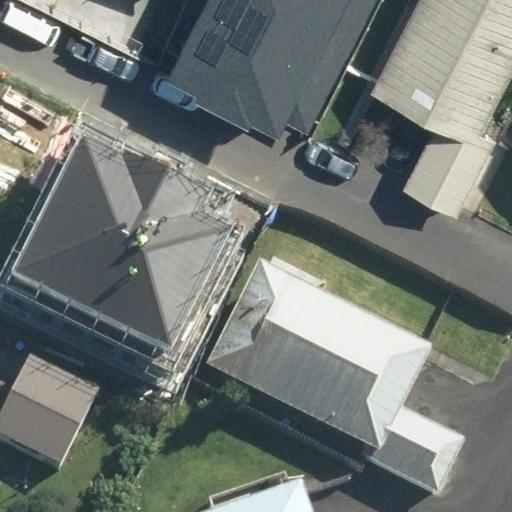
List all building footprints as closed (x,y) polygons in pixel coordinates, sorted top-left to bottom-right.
[(198,0),(174,53),(305,112),(356,0),(198,0)] [(432,119),(398,184),(450,211),(490,137),(477,130),(511,63),(511,0),(404,0),(362,82),(432,119)] [(0,76),(0,278),(75,110),(0,76)] [(511,133),(500,153),(511,160),(511,133)] [(84,145),(21,274),(174,348),(234,225),(197,207),(204,192),(138,160),(134,170),(84,145)] [(258,255),(196,373),(361,460),(357,469),(428,506),(458,449),(401,419),(429,365),(315,304),(323,289),(258,255)] [(29,369),(0,418),(0,444),(54,476),(94,407),(29,369)] [(217,511),(301,511),(294,488),(217,511)]
